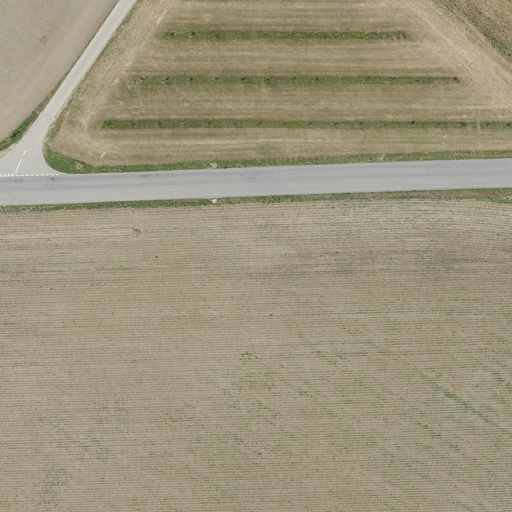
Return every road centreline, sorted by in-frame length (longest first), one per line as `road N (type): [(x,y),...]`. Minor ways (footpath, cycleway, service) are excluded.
road 1 (tertiary): [(511,174),(0,191)]
road 2 (track): [(129,0),(21,158),(10,190)]
